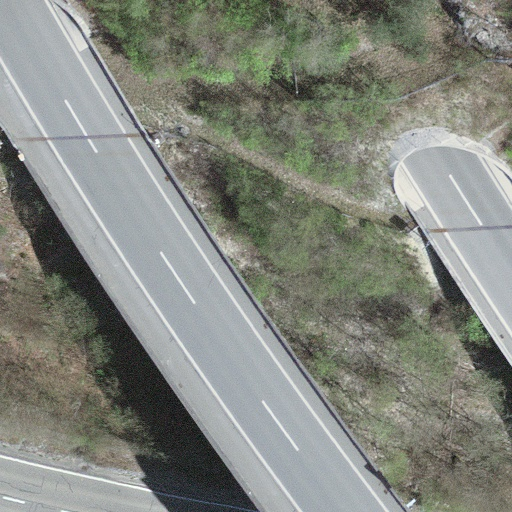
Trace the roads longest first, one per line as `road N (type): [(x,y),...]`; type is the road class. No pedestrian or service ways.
road 1 (motorway): [(2,0),(155,246),(344,511)]
road 2 (motorway): [(511,270),(346,0)]
